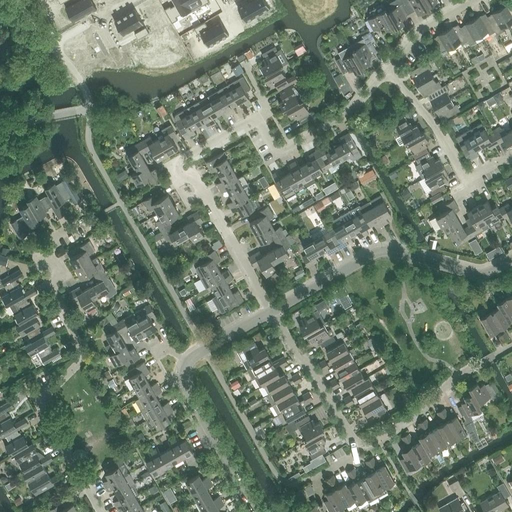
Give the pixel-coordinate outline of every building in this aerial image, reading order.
[(91,0),(77,0),(69,5),(77,19),(96,8),(91,0)] [(187,0),(173,0),(177,5),(171,9),(177,19),(183,16),(182,13),(192,7),(187,0)] [(250,0),(251,1),(238,9),(246,22),(265,11),(258,0),(250,0)] [(390,3),(384,7),(386,11),(394,25),(396,28),(404,23),(402,20),(407,17),(406,16),(410,13),(402,0),(394,0),(389,3),(390,3)] [(429,6),(425,0),(402,0),(410,13),(415,10),(416,12),(420,9),(422,13),(430,8),(429,6)] [(506,5),(499,9),(508,25),(511,22),(511,2),(506,6),(506,5)] [(386,11),(384,7),(382,4),(369,11),(371,15),(366,17),(368,20),(374,30),(378,28),(379,29),(384,26),(386,30),(394,25),(386,11)] [(508,25),(499,9),(492,13),(492,14),(487,17),(495,31),(495,32),(496,35),(503,31),(501,29),(508,25)] [(134,11),(115,22),(123,35),(135,28),(139,34),(149,27),(146,22),(142,24),(134,11)] [(495,31),(487,17),(485,13),(479,17),(479,16),(472,20),(481,36),(487,32),(489,35),(495,32),(495,31)] [(205,21),(194,28),(197,33),(202,31),(209,44),(228,33),(220,20),(208,27),(205,21)] [(368,20),(365,22),(371,32),(374,30),(368,20)] [(466,25),(460,28),(468,42),(467,42),(469,46),(476,42),(474,40),(481,36),(472,20),(465,24),(466,25)] [(468,42),(460,28),(458,24),(452,28),(452,27),(445,31),(454,47),(461,44),(462,46),(467,42),(468,42)] [(168,55),(163,46),(170,42),(163,31),(145,41),(148,46),(135,54),(142,66),(150,62),(151,64),(168,55)] [(445,31),(438,35),(432,39),(441,54),(443,57),(449,53),(448,51),(454,47),(445,31)] [(362,66),(363,66),(371,61),(368,58),(373,55),(372,54),(377,51),(367,33),(361,35),(363,38),(350,45),(354,53),(362,66)] [(283,65),(288,62),(280,49),(277,51),(275,46),(262,54),(265,59),(263,59),(266,64),(262,66),(267,74),(280,67),(283,65)] [(354,53),(342,60),(341,57),(336,60),(343,73),(348,71),(349,72),(353,70),(355,73),(364,68),(363,66),(362,66),(354,53)] [(476,56),(471,59),(474,64),(479,61),(476,56)] [(412,78),(416,85),(432,76),(429,69),(431,68),(428,62),(410,72),(413,78),(412,78)] [(280,67),(267,74),(264,75),(269,84),(272,82),(275,87),(276,86),(279,90),(292,83),(297,80),(294,75),(287,79),(280,67)] [(245,91),(250,88),(243,76),(228,84),(238,102),(243,99),(246,105),(251,102),(245,91)] [(340,76),(334,79),(337,84),(343,81),(340,76)] [(428,95),(442,87),(439,81),(436,83),(432,76),(416,85),(420,92),(421,92),(424,97),(428,95)] [(292,83),(279,90),(281,95),(280,96),(283,100),(279,102),(284,111),(287,109),(300,102),(299,101),(302,100),(305,99),(295,88),(292,83)] [(228,84),(218,90),(232,114),(236,111),(232,106),(238,102),(228,84)] [(442,87),(428,95),(431,100),(430,101),(434,108),(450,99),(446,93),(449,91),(445,85),(442,87)] [(232,114),(218,90),(208,96),(219,114),(224,111),(227,117),(232,114)] [(500,93),(494,97),(498,104),(502,102),(503,98),(500,93)] [(198,101),(212,125),(216,123),(213,117),(219,114),(208,96),(198,101)] [(434,108),(438,115),(438,114),(442,120),(460,110),(456,104),(453,106),(450,99),(434,108)] [(287,109),(291,117),(295,115),(297,120),(299,119),(301,124),(314,116),(312,111),(309,112),(302,100),(299,101),(300,102),(287,109)] [(188,107),(191,112),(198,125),(200,124),(204,122),(207,128),(212,125),(198,101),(188,107)] [(188,107),(177,114),(176,115),(175,115),(175,116),(175,117),(174,118),(175,119),(175,120),(186,138),(195,133),(193,128),(198,125),(191,112),(188,107)] [(404,115),(393,121),(396,125),(406,119),(404,115)] [(408,141),(421,133),(417,125),(413,127),(410,123),(409,123),(407,118),(406,119),(396,125),(393,126),(396,131),(398,130),(405,143),(408,141)] [(156,133),(159,138),(168,154),(178,148),(171,137),(176,134),(171,124),(156,133)] [(471,129),(474,134),(481,146),(487,143),(489,148),(499,143),(493,133),(488,136),(483,126),(482,126),(482,125),(481,125),(480,124),(479,124),(478,124),(478,125),(471,129)] [(511,150),(511,130),(511,129),(506,132),(503,128),(500,129),(493,133),(499,143),(504,140),(510,151),(511,150)] [(471,129),(455,138),(468,160),(478,154),(476,149),(481,146),(474,134),(471,129)] [(415,160),(429,152),(426,147),(427,146),(425,142),(429,140),(424,132),(421,133),(408,141),(414,153),(412,154),(415,160)] [(336,147),(343,159),(349,156),(350,158),(351,158),(352,159),(353,159),(354,159),(355,159),(356,159),(362,156),(349,133),(339,139),(342,143),(336,147)] [(151,148),(158,160),(168,154),(159,138),(153,141),(151,136),(141,142),(146,151),(151,148)] [(244,141),(238,144),(241,150),(247,146),(244,141)] [(125,150),(137,171),(148,165),(141,154),(146,151),(141,142),(125,150)] [(343,159),(336,147),(331,150),(328,145),(318,151),(328,168),(331,173),(337,169),(340,166),(338,162),(343,159)] [(328,168),(318,151),(309,156),(311,161),(306,164),(313,176),(328,168)] [(220,175),(233,168),(224,152),(206,162),(212,173),(217,170),(220,175)] [(427,176),(441,169),(444,167),(439,158),(435,160),(432,156),(431,156),(429,152),(415,160),(418,165),(420,163),(427,176)] [(293,163),(303,182),(306,187),(316,182),(313,176),(306,164),(301,167),(297,161),(293,163)] [(303,182),(293,163),(288,166),(292,172),(286,175),(296,193),(306,187),(303,182)] [(151,171),(148,165),(137,171),(131,175),(137,185),(148,178),(151,183),(161,178),(155,168),(151,171)] [(233,168),(220,175),(223,180),(217,184),(219,188),(238,178),(233,168)] [(427,176),(425,177),(432,190),(430,191),(432,196),(445,189),(443,184),(444,184),(442,179),(445,177),(441,169),(427,176)] [(372,170),(359,177),(362,182),(375,175),(372,170)] [(286,175),(281,178),(277,172),(273,175),(286,199),(296,193),(286,175)] [(238,178),(219,188),(222,193),(228,189),(231,195),(249,184),(243,175),(238,178)] [(268,184),(264,176),(259,179),(264,187),(268,184)] [(356,181),(349,185),(352,190),(358,186),(356,181)] [(45,188),(49,194),(55,206),(59,204),(59,205),(65,201),(65,200),(71,196),(75,204),(81,200),(71,182),(58,189),(55,183),(45,188)] [(230,208),(254,194),(249,184),(231,195),(234,200),(228,204),(230,208)] [(407,189),(401,192),(405,199),(411,195),(407,189)] [(317,196),(315,197),(316,200),(324,196),(321,192),(316,195),(317,196)] [(443,197),(440,192),(430,198),(433,203),(443,197)] [(334,193),(328,197),(331,201),(337,198),(334,193)] [(59,204),(55,206),(49,194),(39,200),(37,195),(27,201),(29,204),(38,219),(47,213),(46,211),(52,207),(58,218),(64,215),(59,205),(59,204)] [(174,204),(168,194),(157,201),(154,195),(144,201),(150,211),(155,208),(158,213),(174,204)] [(260,205),(254,194),(230,208),(233,213),(239,209),(242,215),(260,205)] [(381,195),(370,201),(384,225),(389,222),(385,216),(391,213),(381,195)] [(322,200),(314,204),(317,209),(325,205),(322,200)] [(436,230),(447,224),(457,218),(454,212),(459,210),(453,200),(444,205),(447,210),(430,220),(436,230)] [(489,227),(494,224),(504,218),(499,209),(494,211),(487,200),(477,206),(489,227)] [(384,225),(370,201),(360,207),(363,212),(371,225),(376,222),(379,227),(384,225)] [(302,203),(292,209),(294,213),(304,207),(302,203)] [(508,203),(499,209),(504,218),(509,216),(511,220),(511,207),(511,208),(508,203)] [(29,204),(20,209),(23,216),(11,223),(20,239),(26,236),(23,230),(30,226),(30,228),(40,222),(38,219),(29,204)] [(174,204),(158,213),(161,219),(156,222),(161,231),(171,226),(168,221),(179,215),(174,204)] [(256,233),(272,224),(269,219),(273,216),(268,206),(258,212),(261,217),(250,223),(256,233)] [(489,227),(477,206),(467,212),(470,218),(465,221),(468,226),(474,236),(489,227)] [(190,222),(185,224),(191,235),(190,235),(193,241),(204,235),(197,224),(202,221),(197,211),(187,217),(190,222)] [(353,218),(364,236),(369,233),(366,228),(371,225),(363,212),(353,218)] [(328,232),(338,249),(348,244),(345,239),(350,236),(343,223),(340,218),(333,222),(336,227),(328,232)] [(364,236),(353,218),(343,223),(350,236),(356,233),(360,239),(364,236)] [(447,224),(456,240),(461,236),(464,241),(474,236),(468,226),(463,229),(457,218),(447,224)] [(175,244),(190,235),(191,235),(185,224),(173,231),(171,226),(161,231),(164,236),(167,241),(172,238),(175,244)] [(272,224),(256,233),(261,244),(273,237),(276,242),(285,237),(282,231),(279,227),(275,230),(272,224)] [(338,249),(328,232),(325,227),(310,235),(321,253),(326,250),(329,255),(338,249)] [(155,235),(150,238),(152,243),(164,236),(161,231),(155,235)] [(288,235),(285,237),(289,244),(294,241),(290,234),(288,235)] [(321,253),(310,235),(300,241),(308,255),(302,258),(308,267),(318,261),(315,256),(321,253)] [(277,269),(285,264),(282,258),(289,254),(286,249),(290,246),(289,244),(285,237),(276,242),(278,247),(267,254),(273,264),(273,263),(277,269)] [(470,242),(471,245),(476,254),(481,251),(475,239),(470,242)] [(219,240),(214,243),(217,249),(222,245),(219,240)] [(82,252),(70,259),(76,269),(92,260),(89,254),(94,252),(88,242),(79,247),(82,252)] [(499,246),(494,249),(497,255),(502,252),(499,246)] [(200,279),(205,276),(218,269),(215,264),(220,261),(214,250),(204,256),(207,261),(197,267),(196,268),(195,269),(195,270),(195,271),(196,271),(200,279)] [(273,264),(267,254),(262,257),(259,252),(249,258),(255,267),(260,264),(266,275),(277,269),(273,263),(273,264)] [(123,253),(117,256),(120,262),(126,259),(123,253)] [(96,278),(106,272),(97,257),(92,260),(76,269),(82,279),(93,273),(96,278)] [(25,295),(24,292),(20,285),(19,286),(16,280),(23,275),(20,269),(2,280),(0,278),(0,288),(5,286),(8,292),(2,296),(8,305),(14,302),(14,301),(25,295)] [(205,276),(200,279),(206,289),(211,286),(229,275),(227,271),(221,274),(218,269),(205,276)] [(297,275),(295,276),(296,279),(305,274),(302,269),(296,272),(297,275)] [(88,289),(92,296),(94,299),(106,292),(108,297),(117,292),(106,272),(96,278),(99,283),(88,289)] [(216,296),(229,288),(226,283),(232,280),(229,275),(211,286),(216,296)] [(24,292),(25,295),(14,301),(14,302),(19,311),(15,314),(20,323),(35,315),(39,313),(33,303),(30,305),(26,299),(38,293),(34,286),(24,292)] [(94,299),(92,296),(88,289),(82,292),(79,287),(69,293),(75,302),(80,299),(87,311),(96,305),(93,299),(94,299)] [(216,296),(211,299),(219,312),(222,313),(243,301),(237,291),(232,294),(229,288),(216,296)] [(342,288),(335,291),(338,297),(345,293),(342,288)] [(190,298),(185,301),(188,306),(193,303),(190,298)] [(499,307),(507,321),(511,317),(511,308),(506,299),(497,304),(499,307)] [(115,302),(112,308),(117,311),(120,305),(115,302)] [(149,304),(134,313),(146,334),(156,328),(150,317),(155,314),(149,304)] [(307,333),(321,325),(320,325),(316,318),(321,315),(315,305),(299,314),(302,319),(301,320),(303,324),(300,326),(305,335),(307,333)] [(499,307),(490,313),(499,330),(509,324),(507,321),(499,307)] [(146,334),(134,313),(129,316),(119,322),(124,331),(129,328),(136,340),(146,334)] [(499,330),(490,313),(480,318),(490,335),(499,330)] [(27,332),(32,342),(44,335),(45,338),(46,338),(55,332),(52,326),(41,332),(37,326),(41,324),(35,315),(20,323),(17,325),(22,335),(27,332)] [(105,347),(109,354),(115,351),(126,345),(119,334),(124,331),(119,322),(118,322),(113,325),(109,327),(112,332),(106,336),(111,344),(105,347)] [(307,333),(305,335),(309,342),(311,340),(312,341),(316,339),(318,344),(320,343),(322,347),(335,340),(332,335),(330,336),(323,323),(320,325),(321,325),(307,333)] [(32,342),(26,345),(31,355),(34,353),(38,360),(41,358),(44,364),(61,354),(57,348),(52,351),(48,345),(49,344),(46,338),(45,338),(44,335),(32,342)] [(373,338),(367,341),(372,351),(378,347),(373,338)] [(248,369),(253,367),(270,357),(264,347),(259,350),(255,342),(238,352),(248,369)] [(332,361),(349,351),(343,342),(326,351),(332,361)] [(133,348),(128,350),(126,345),(115,351),(109,354),(115,365),(122,361),(125,365),(127,366),(129,365),(130,363),(139,358),(133,348)] [(349,351),(332,361),(337,370),(354,361),(349,351)] [(230,353),(222,358),(224,362),(233,358),(230,353)] [(273,362),(270,357),(253,367),(258,376),(275,366),(280,363),(278,360),(278,359),(273,362)] [(354,361),(337,370),(342,380),(360,370),(354,361)] [(135,388),(148,380),(145,375),(150,372),(144,362),(126,372),(135,388)] [(280,376),(280,375),(275,366),(258,376),(254,378),(260,388),(263,386),(267,383),(280,376)] [(108,369),(102,373),(106,379),(112,375),(108,369)] [(360,370),(342,380),(348,389),(351,387),(365,379),(360,370)] [(269,395),(272,393),(289,383),(284,373),(280,375),(280,376),(267,383),(263,386),(269,395)] [(351,387),(356,396),(373,387),(368,377),(365,379),(351,387)] [(112,378),(107,381),(110,388),(116,384),(112,378)] [(135,388),(140,398),(159,387),(157,382),(151,386),(148,380),(135,388)] [(238,380),(231,384),(234,390),(241,386),(238,380)] [(272,393),(278,402),(294,393),(289,383),(272,393)] [(469,388),(471,390),(472,393),(478,403),(479,403),(490,397),(492,399),(497,396),(491,385),(490,383),(485,386),(484,384),(480,387),(477,383),(469,388)] [(494,383),(491,385),(497,396),(500,394),(494,383)] [(135,401),(141,411),(159,400),(156,395),(162,391),(159,387),(140,398),(135,401)] [(356,396),(362,406),(379,396),(373,387),(356,396)] [(479,403),(478,403),(472,393),(471,390),(465,393),(464,394),(464,395),(463,395),(463,396),(463,397),(464,397),(466,401),(461,404),(462,405),(458,408),(465,421),(470,418),(469,416),(482,408),(479,403)] [(278,402),(283,411),(300,402),(294,393),(278,402)] [(387,411),(379,396),(362,406),(367,416),(373,413),(376,418),(377,417),(387,411)] [(407,398),(402,401),(405,407),(410,404),(407,398)] [(300,402),(283,411),(278,414),(283,424),(305,412),(302,406),(310,402),(309,401),(307,403),(305,399),(300,402)] [(141,411),(147,420),(171,407),(168,402),(162,405),(159,400),(141,411)] [(273,400),(267,402),(269,409),(275,407),(273,400)] [(0,436),(5,433),(4,433),(16,426),(15,424),(15,423),(11,417),(10,417),(6,411),(14,407),(10,401),(0,406),(0,436)] [(171,407),(147,420),(152,431),(170,420),(167,414),(173,411),(171,407)] [(387,411),(377,417),(379,421),(390,415),(387,411)] [(307,439),(321,432),(324,430),(319,422),(315,424),(313,420),(311,420),(309,416),(295,423),(298,427),(298,428),(301,427),(307,439)] [(457,416),(447,422),(457,438),(466,433),(457,416)] [(131,417),(127,419),(132,428),(136,426),(131,417)] [(25,418),(15,423),(15,424),(16,426),(4,433),(5,433),(10,443),(6,445),(11,455),(15,453),(29,444),(24,435),(21,436),(17,430),(28,424),(25,418)] [(294,421),(289,424),(293,430),(298,427),(295,423),(294,421)] [(475,442),(477,441),(478,440),(472,421),(465,425),(475,442)] [(448,444),(457,438),(447,422),(438,427),(448,444)] [(448,444),(438,427),(428,432),(438,449),(448,444)] [(142,432),(136,435),(141,443),(146,440),(142,432)] [(321,432),(307,439),(305,441),(312,453),(310,454),(313,459),(322,454),(326,452),(323,447),(324,446),(322,442),(326,440),(321,432)] [(429,454),(438,449),(428,432),(419,438),(421,441),(429,455),(429,454)] [(180,442),(177,436),(172,439),(183,458),(193,452),(186,439),(180,442)] [(173,463),(183,458),(172,439),(168,441),(171,447),(166,450),(173,463)] [(429,454),(429,455),(421,441),(411,446),(421,463),(431,458),(429,454)] [(18,463),(24,472),(42,462),(43,465),(53,460),(50,454),(39,460),(35,454),(38,452),(33,442),(29,444),(15,453),(20,462),(18,463)] [(406,472),(421,463),(411,446),(402,452),(405,457),(400,460),(406,472)] [(164,469),(173,463),(166,450),(161,453),(158,447),(153,450),(164,469)] [(164,469),(153,450),(148,452),(152,458),(146,461),(156,478),(166,473),(164,469)] [(322,454),(313,459),(311,462),(314,467),(326,460),(322,454)] [(498,456),(493,459),(496,464),(501,461),(498,456)] [(121,459),(109,466),(111,470),(123,463),(121,459)] [(42,462),(24,472),(36,495),(59,482),(55,476),(49,479),(46,473),(47,472),(43,465),(42,462)] [(105,487),(124,476),(128,474),(123,463),(111,470),(106,473),(109,479),(103,482),(105,487)] [(394,482),(385,465),(375,471),(385,487),(394,482)] [(366,476),(378,497),(387,492),(385,487),(375,471),(373,466),(369,468),(369,467),(368,468),(371,473),(366,476)] [(368,502),(378,497),(366,476),(361,479),(358,473),(357,474),(358,474),(354,476),(356,481),(366,498),(368,502)] [(186,482),(191,492),(200,487),(210,481),(208,476),(202,480),(198,474),(186,482)] [(114,488),(117,493),(130,486),(124,476),(105,487),(108,491),(114,488)] [(458,480),(449,485),(453,492),(456,490),(460,496),(465,493),(458,480)] [(210,481),(200,487),(191,492),(197,501),(210,494),(207,489),(213,485),(210,481)] [(356,503),(366,498),(356,481),(348,486),(347,486),(355,500),(354,500),(356,503)] [(497,486),(500,491),(481,502),(485,511),(496,511),(508,505),(504,498),(510,495),(503,482),(497,486)] [(354,500),(355,500),(347,486),(348,486),(346,483),(336,488),(345,505),(354,500)] [(133,484),(130,486),(117,493),(120,499),(114,502),(117,507),(135,496),(139,494),(133,484)] [(156,484),(149,488),(152,493),(159,490),(156,484)] [(329,511),(333,511),(345,505),(336,488),(326,494),(329,499),(324,502),(329,511)] [(213,499),(210,494),(197,501),(203,511),(222,500),(219,495),(213,499)] [(130,511),(141,506),(135,496),(117,507),(119,511),(125,508),(127,511),(130,511)] [(19,497),(14,500),(17,505),(22,502),(19,497)] [(469,511),(464,502),(460,504),(457,497),(439,508),(441,511),(469,511)] [(224,505),(222,500),(203,511),(220,511),(218,508),(224,505)] [(50,510),(50,511),(78,511),(74,503),(62,510),(59,504),(50,510)]
